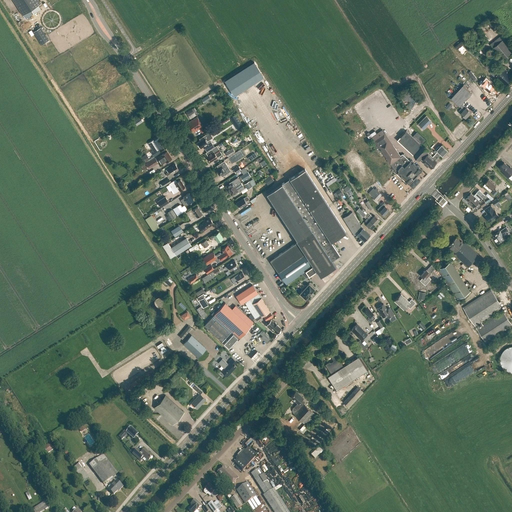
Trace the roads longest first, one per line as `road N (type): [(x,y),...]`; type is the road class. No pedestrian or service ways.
road 1 (unclassified): [(164,511),(450,206)]
road 2 (primary): [(300,321),(124,59)]
road 3 (secondary): [(124,511),(300,321)]
road 4 (primary): [(300,321),(427,185)]
road 5 (secondary): [(427,185),(511,92)]
